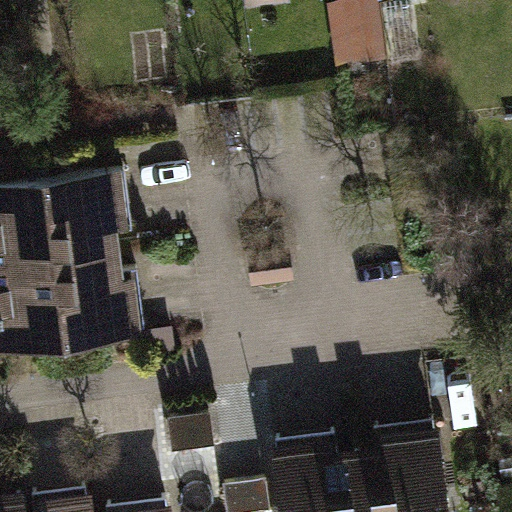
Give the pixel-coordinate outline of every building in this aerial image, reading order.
[(345,63),(427,48),(418,0),(336,0),(334,1),(345,63)] [(113,162),(0,174),(0,253),(122,240),(113,162)] [(122,240),(0,253),(0,332),(130,318),(122,240)] [(358,439),(366,511),(445,511),(436,429),(358,439)] [(279,449),(286,511),(366,511),(358,439),(279,449)] [(0,483),(0,511),(22,511),(22,504),(19,481),(0,483)] [(88,511),(86,496),(22,504),(22,511),(88,511)]
